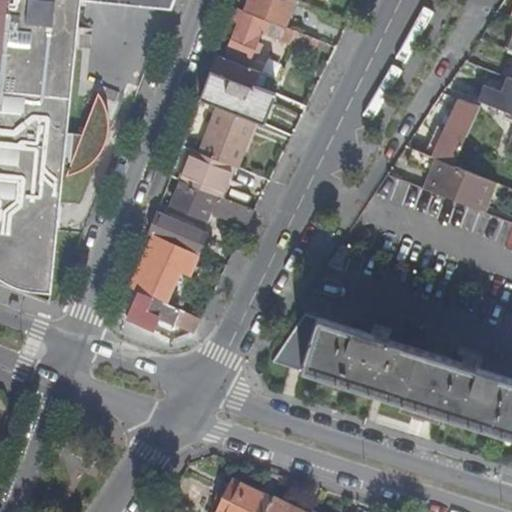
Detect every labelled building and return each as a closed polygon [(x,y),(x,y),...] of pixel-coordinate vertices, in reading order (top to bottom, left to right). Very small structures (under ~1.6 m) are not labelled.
[(0,0),(0,281),(50,302),(64,161),(71,162),(66,176),(77,173),(85,169),(93,162),(99,156),(102,151),(107,141),(110,129),(110,119),(108,109),(104,99),(98,91),(82,132),(67,131),(80,0),(94,0),(171,9),(174,0),(0,0)] [(249,0),(245,12),(270,21),(280,25),(284,27),(294,0),(249,0)] [(265,34),(270,21),(245,12),(240,10),(235,22),(240,24),(226,58),(247,66),(251,56),(257,58),(262,43),(257,41),(260,33),(265,34)] [(276,37),(291,43),(296,32),(284,27),(280,25),(276,37)] [(313,51),(318,40),(296,32),(291,43),(313,51)] [(254,86),(260,71),(247,66),(226,58),(221,55),(214,72),(217,73),(254,86)] [(246,105),(254,86),(217,73),(210,92),(246,105)] [(511,78),(502,74),(490,105),(511,113),(511,78)] [(434,136),(425,155),(452,166),(467,134),(480,106),(459,99),(440,140),(436,139),(434,136)] [(235,166),(254,120),(220,107),(201,152),(232,164),(235,166)] [(219,195),(232,164),(201,152),(194,149),(182,180),(219,195)] [(425,155),(413,150),(406,165),(434,176),(429,189),(485,211),(496,184),(452,166),(425,155)] [(219,195),(222,196),(235,166),(232,164),(219,195)] [(219,195),(182,180),(172,205),(206,220),(210,210),(246,225),(246,224),(248,225),(255,210),(222,196),(219,195)] [(207,234),(156,212),(148,232),(153,234),(198,253),(207,234)] [(153,234),(129,287),(167,304),(182,272),(190,275),(198,253),(153,234)] [(160,315),(192,329),(196,327),(200,318),(167,304),(129,287),(121,309),(128,317),(127,318),(128,320),(153,331),(160,315)] [(304,313),(272,361),(400,402),(441,415),(511,438),(511,379),(476,368),(463,364),(385,339),(372,335),(304,313)] [(441,415),(400,402),(397,413),(437,426),(441,415)] [(217,511),(265,511),(270,502),(232,483),(217,511)] [(265,511),(295,511),(271,500),(270,502),(265,511)]
